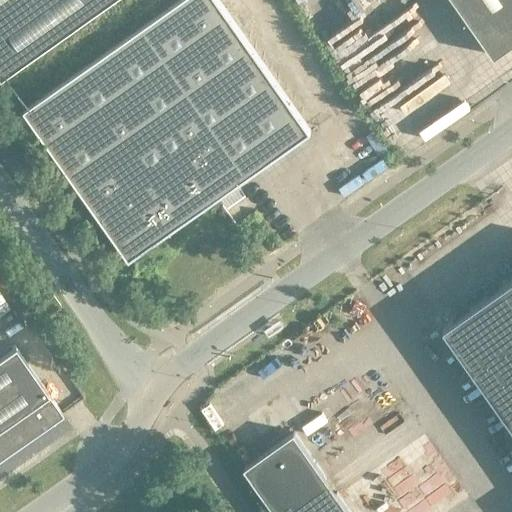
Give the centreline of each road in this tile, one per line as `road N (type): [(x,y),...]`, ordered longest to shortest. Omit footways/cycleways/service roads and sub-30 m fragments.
road 1 (unclassified): [(152,399),(256,305),(511,130)]
road 2 (unclassified): [(152,399),(0,183)]
road 3 (unclassified): [(45,511),(107,461),(140,426),(152,399)]
